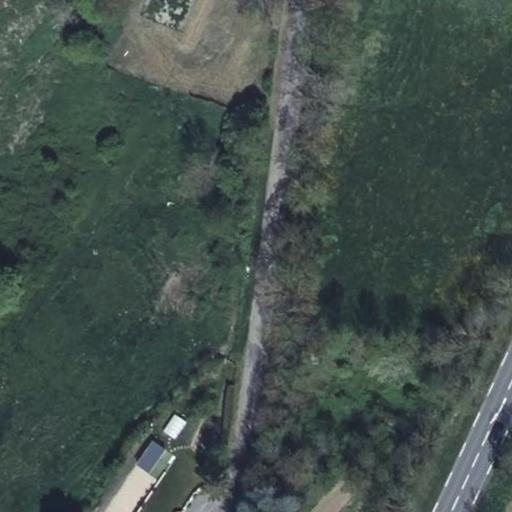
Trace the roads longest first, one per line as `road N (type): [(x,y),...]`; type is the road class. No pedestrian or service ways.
road 1 (unclassified): [(231,511),(300,0)]
road 2 (secondary): [(511,379),(450,511)]
